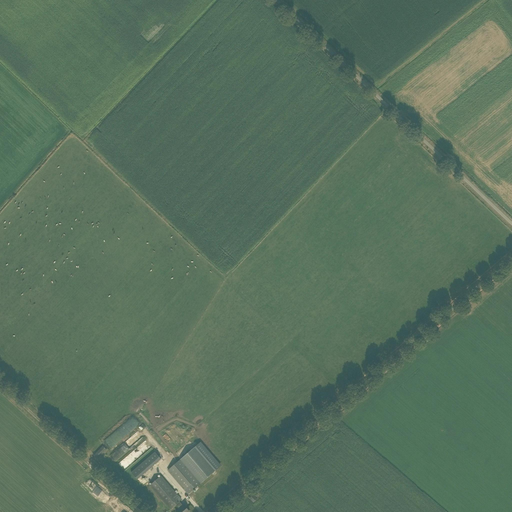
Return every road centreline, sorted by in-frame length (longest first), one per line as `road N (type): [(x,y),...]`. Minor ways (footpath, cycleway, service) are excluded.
road 1 (unclassified): [(220,511),(511,258)]
road 2 (unclassified): [(511,224),(276,0)]
road 3 (track): [(141,511),(0,383)]
